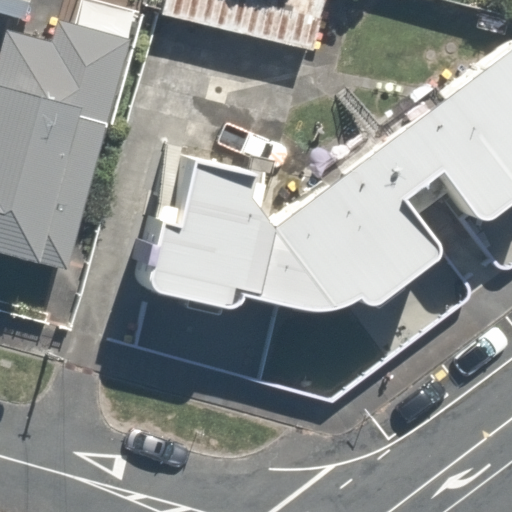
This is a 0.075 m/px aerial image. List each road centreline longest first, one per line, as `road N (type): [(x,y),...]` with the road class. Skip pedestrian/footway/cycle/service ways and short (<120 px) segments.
road 1 (residential): [(179,511),(0,460)]
road 2 (residential): [(414,511),(511,439)]
